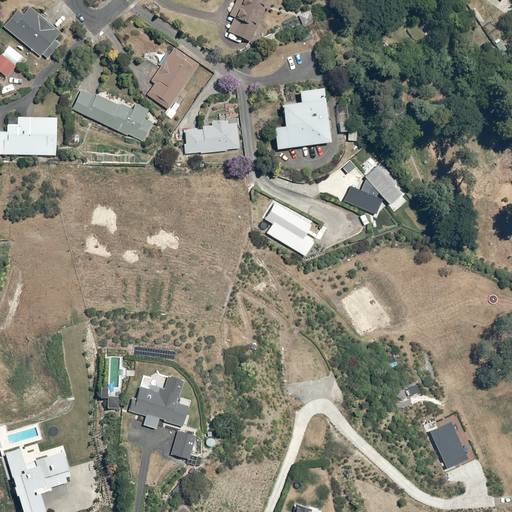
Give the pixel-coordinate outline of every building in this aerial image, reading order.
[(237,0),(232,13),(238,16),(228,39),(245,46),(247,40),(254,43),(268,11),(274,13),(279,0),(237,0)] [(20,8),(5,27),(43,58),(46,54),(51,58),(63,45),(58,41),(64,34),(32,6),(26,13),(20,8)] [(24,58),(8,46),(0,56),(0,72),(7,78),(24,58)] [(175,101),(199,63),(175,47),(170,55),(167,53),(159,65),(161,66),(151,81),(154,83),(147,95),(167,108),(164,113),(171,118),(180,104),(175,101)] [(83,88),(73,110),(143,142),(153,121),(147,118),(150,110),(137,104),(134,112),(83,88)] [(335,143),(327,88),(303,91),(305,104),(287,107),(289,126),(276,128),(279,151),(335,143)] [(185,146),(185,153),(241,150),(239,119),(226,120),(226,114),(220,114),(220,120),(205,121),(205,127),(184,128),(184,133),(186,132),(187,145),(185,146)] [(9,131),(0,130),(0,154),(59,154),(59,117),(20,117),(20,125),(9,125),(9,131)] [(360,191),(349,187),(343,201),(375,214),(382,199),(388,206),(400,195),(393,187),(396,183),(379,164),(364,178),(365,179),(360,191)] [(311,225),(274,203),(264,219),(270,223),(265,232),(305,256),(313,242),(311,241),(312,238),(305,234),(311,225)] [(130,412),(147,418),(145,426),(157,429),(160,419),(184,427),(189,408),(179,405),(186,382),(172,378),(168,392),(163,390),(162,394),(141,388),(138,398),(135,397),(130,412)] [(122,393),(111,392),(110,409),(122,409),(122,393)] [(180,431),(180,433),(172,455),(190,461),(198,437),(180,431)] [(25,447),(8,451),(15,479),(18,478),(20,487),(19,487),(22,498),(23,497),(27,511),(49,511),(45,494),(39,496),(38,490),(46,488),(47,493),(55,491),(54,488),(69,484),(67,478),(73,477),(66,452),(63,453),(62,451),(47,454),(48,457),(38,460),(37,454),(27,457),(25,447)]
